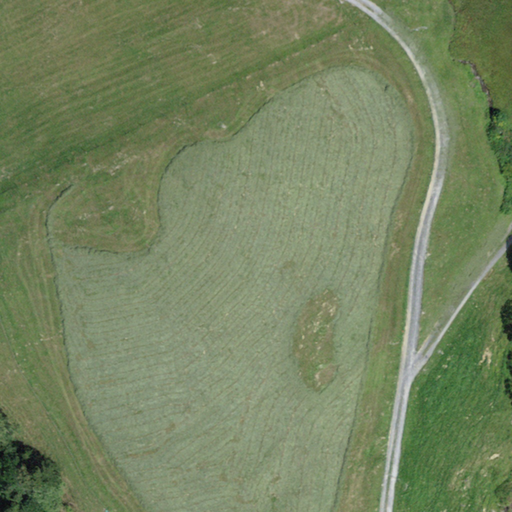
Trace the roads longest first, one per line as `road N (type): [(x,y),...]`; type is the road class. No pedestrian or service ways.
road 1 (track): [(350,0),(412,54),(440,137),(417,239),(405,377)]
road 2 (track): [(511,229),(405,377)]
road 3 (track): [(405,377),(383,511)]
